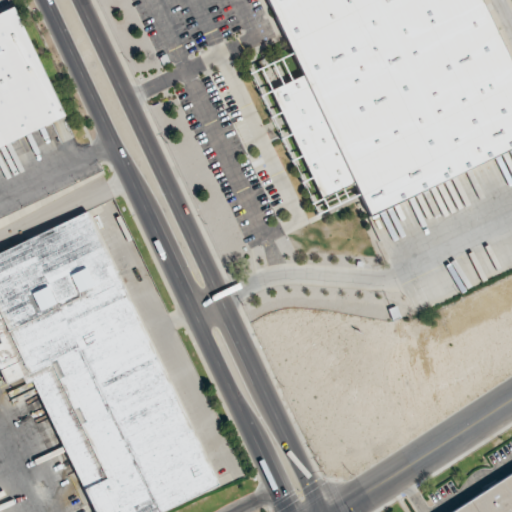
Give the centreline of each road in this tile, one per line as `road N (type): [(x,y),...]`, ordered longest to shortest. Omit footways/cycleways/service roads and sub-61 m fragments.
road 1 (secondary): [(48,0),(290,511)]
road 2 (secondary): [(323,511),(81,0)]
road 3 (tertiary): [(338,511),(511,396)]
